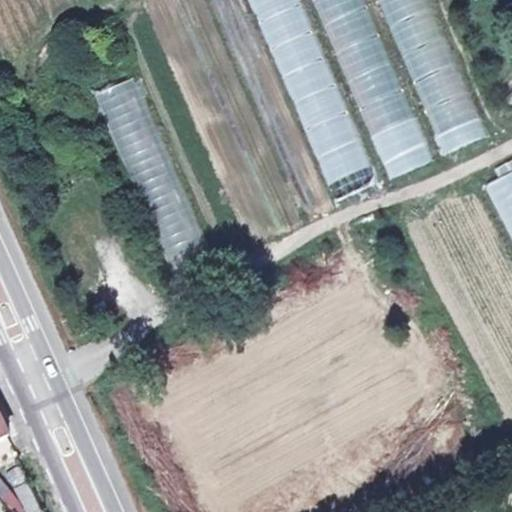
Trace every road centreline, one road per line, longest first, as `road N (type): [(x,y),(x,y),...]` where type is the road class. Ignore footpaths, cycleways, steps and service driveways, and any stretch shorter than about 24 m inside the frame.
road 1 (secondary): [(113,511),(37,343)]
road 2 (secondary): [(3,358),(72,511)]
